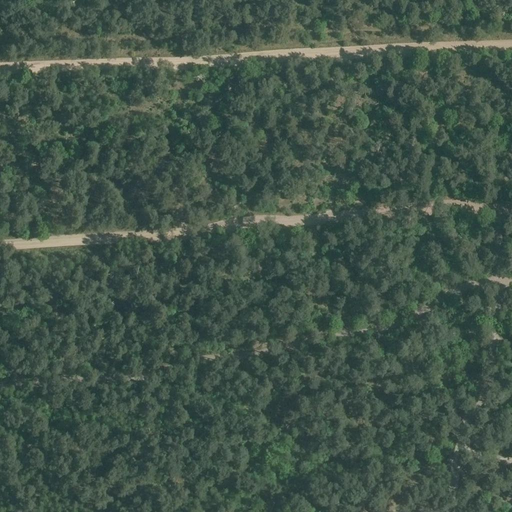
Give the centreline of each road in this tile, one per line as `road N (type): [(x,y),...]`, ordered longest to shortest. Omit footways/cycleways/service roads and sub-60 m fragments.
road 1 (track): [(0,388),(157,373),(395,324),(455,290),(499,282),(496,210)]
road 2 (track): [(0,246),(447,205),(511,207)]
road 3 (track): [(511,45),(0,67)]
road 4 (track): [(499,282),(490,376),(457,451),(511,460)]
